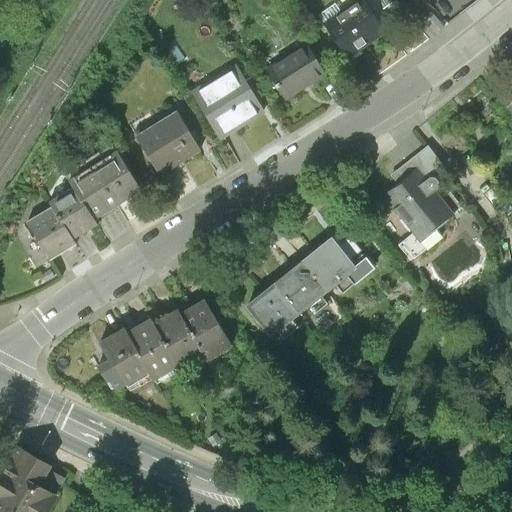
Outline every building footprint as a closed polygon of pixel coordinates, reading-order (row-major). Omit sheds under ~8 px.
[(324,29),(343,57),(380,32),(361,4),(324,29)] [(303,39),(308,47),(325,74),(335,67),(313,32),(303,39)] [(308,47),(270,71),(287,98),(325,74),(308,47)] [(239,70),(198,95),(222,135),(263,110),(239,70)] [(511,91),(511,90),(496,101),(511,123),(511,122),(511,91)] [(178,114),(138,139),(159,173),(199,148),(178,114)] [(392,176),(399,185),(418,170),(431,187),(449,173),(429,147),(392,176)] [(74,184),(76,188),(96,219),(144,189),(121,154),(74,184)] [(399,185),(385,196),(420,241),(453,215),(431,187),(418,170),(399,185)] [(99,223),(96,219),(76,188),(52,204),(55,209),(74,239),(99,223)] [(77,243),(74,239),(55,209),(29,225),(51,259),(77,243)] [(332,238),(304,261),(327,290),(356,267),(332,238)] [(298,313),(327,290),(304,261),(275,283),(298,313)] [(270,335),(298,313),(275,283),(246,306),(270,335)] [(206,301),(180,316),(204,354),(207,360),(233,344),(206,301)] [(181,368),(204,354),(180,316),(177,311),(155,325),(178,362),(181,368)] [(153,377),(178,362),(155,325),(152,320),(127,335),(148,369),(153,377)] [(123,384),(148,369),(127,335),(124,330),(99,345),(123,384)] [(56,466),(21,446),(7,470),(4,468),(0,474),(0,495),(1,496),(0,497),(0,511),(52,511),(62,496),(44,485),(56,466)]
